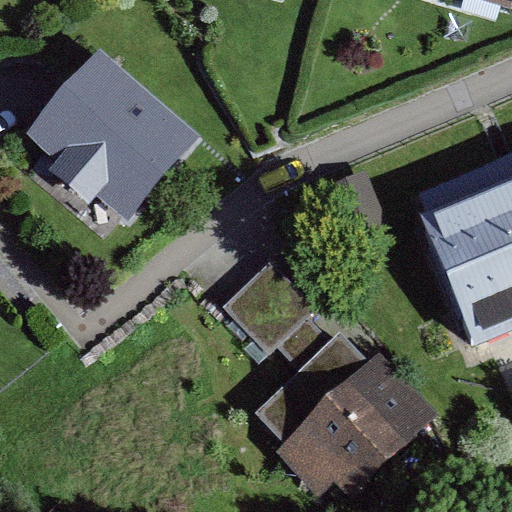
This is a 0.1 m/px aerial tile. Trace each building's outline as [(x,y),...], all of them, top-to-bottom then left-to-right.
[(511,0),(471,0),(511,10),(511,4),(511,0)] [(195,134),(98,56),(22,150),(119,228),(195,134)] [(511,156),(421,197),(436,231),(424,237),(476,353),(511,337),(511,156)] [(331,317),(285,271),(236,320),(277,361),(287,351),(322,386),(283,424),(309,450),(294,465),(335,505),(348,492),(368,511),(393,511),(460,445),(360,347),(349,359),(319,329),(331,317)] [(0,303),(12,295),(0,280),(0,303)]
